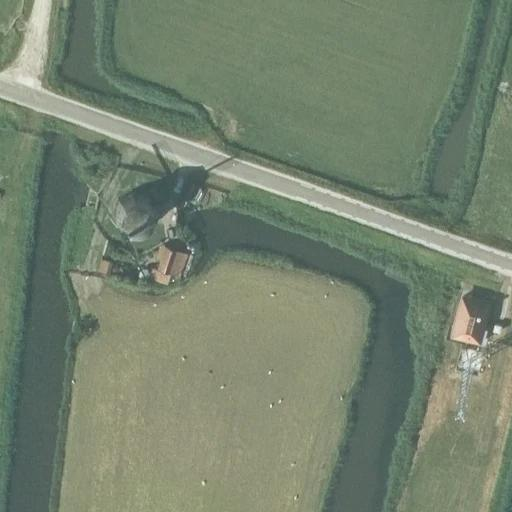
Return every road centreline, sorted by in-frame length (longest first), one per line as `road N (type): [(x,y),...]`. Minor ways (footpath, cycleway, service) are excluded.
road 1 (unclassified): [(511,267),(0,89)]
road 2 (track): [(32,100),(0,385)]
